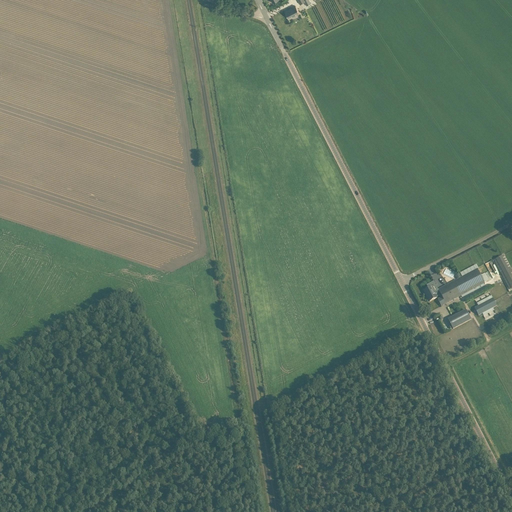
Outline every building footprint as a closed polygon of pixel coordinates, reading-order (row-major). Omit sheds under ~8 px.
[(300,14),(295,5),(284,11),(289,19),(300,14)] [(511,270),(504,255),(494,260),(509,290),(511,288),(511,270)] [(485,283),(489,280),(485,273),(481,275),(477,269),(438,290),(439,291),(441,295),(446,304),(485,283)] [(446,304),(441,295),(439,291),(434,293),(431,287),(424,290),(430,302),(437,298),(436,297),(439,295),(441,298),(437,299),(441,306),(446,304)] [(478,316),(479,315),(480,317),(483,315),(482,314),(497,306),(493,298),(474,308),(478,316)] [(471,320),(466,310),(448,319),(453,329),(471,320)]
